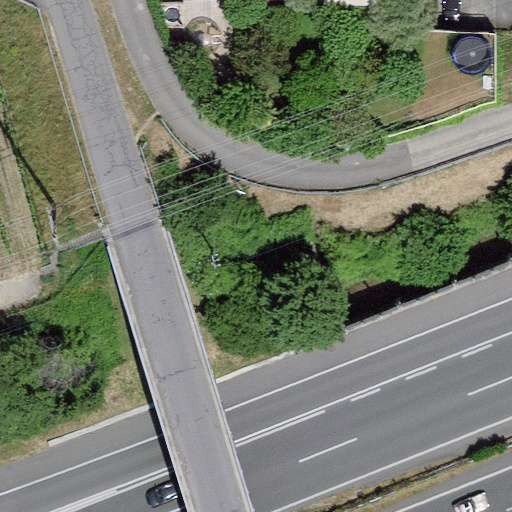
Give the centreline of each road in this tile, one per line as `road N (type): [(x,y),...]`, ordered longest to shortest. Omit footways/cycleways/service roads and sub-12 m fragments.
road 1 (unclassified): [(65,0),(223,511)]
road 2 (residential): [(133,0),(165,81),(208,133),(271,166),(350,172),(511,121)]
road 3 (motorway): [(336,447),(117,511)]
road 4 (motorway): [(511,377),(336,447)]
road 5 (motorway): [(336,447),(174,511)]
